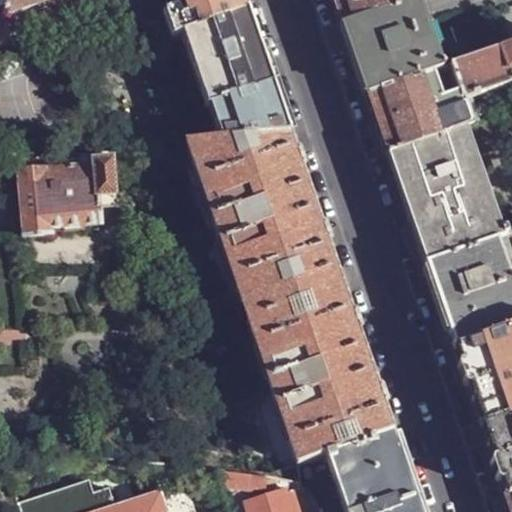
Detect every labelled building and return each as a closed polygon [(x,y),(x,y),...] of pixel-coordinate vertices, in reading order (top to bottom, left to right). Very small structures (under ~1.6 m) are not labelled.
[(2,0),(8,17),(59,0),(2,0)] [(180,0),(184,8),(163,16),(172,41),(181,37),(247,14),(242,0),(180,0)] [(333,0),(343,27),(417,1),(419,0),(333,0)] [(417,1),(343,27),(348,44),(352,52),(354,58),(368,99),(431,76),(442,72),(439,65),(423,17),(417,1)] [(511,10),(491,18),(503,51),(511,47),(511,10)] [(181,37),(206,111),(273,88),(261,52),(247,14),(181,37)] [(511,47),(503,51),(448,70),(457,96),(459,96),(462,102),(511,85),(511,47)] [(431,76),(368,99),(382,139),(388,156),(466,130),(470,128),(462,102),(459,96),(457,96),(440,102),(431,76)] [(273,88),(206,111),(218,145),(289,139),(290,139),(283,117),(273,88)] [(466,130),(388,156),(401,193),(425,266),(504,239),(466,130)] [(247,304),(249,313),(339,282),(334,269),(327,247),(329,247),(323,228),(320,229),(313,209),(306,187),(301,173),(303,173),(297,154),(294,155),(289,139),(218,145),(207,146),(187,147),(201,186),(205,186),(217,218),(212,221),(217,233),(221,246),(226,245),(237,278),(233,280),(242,305),(247,304)] [(19,174),(24,239),(52,237),(52,231),(102,227),(102,221),(101,208),(100,201),(117,198),(113,161),(93,162),(93,168),(32,173),(31,166),(20,167),(21,173),(19,174)] [(0,234),(0,375),(31,373),(22,252),(18,252),(16,234),(15,234),(0,234)] [(511,257),(505,238),(504,239),(425,266),(444,320),(454,350),(511,329),(511,257)] [(289,442),(298,465),(392,433),(384,410),(385,409),(383,401),(379,390),(377,391),(366,362),(358,335),(360,335),(353,315),(351,317),(339,282),(249,313),(252,321),(248,323),(257,349),(262,348),(273,381),(268,382),(273,396),(278,408),(283,407),(294,440),(289,442)] [(471,398),(482,427),(508,417),(511,416),(511,329),(454,350),(471,398)] [(501,484),(506,499),(511,496),(511,428),(508,417),(482,427),(501,484)] [(318,511),(420,511),(419,509),(403,466),(392,433),(298,465),(293,467),(299,485),(314,498),(318,511)] [(271,480),(252,478),(216,474),(219,482),(221,489),(249,493),(250,487),(270,489),(271,480)] [(167,511),(162,494),(118,508),(112,488),(96,493),(92,480),(21,502),(23,511),(167,511)] [(293,511),(289,497),(287,492),(244,504),(246,511),(293,511)] [(289,497),(293,511),(299,511),(295,496),(289,497)]
